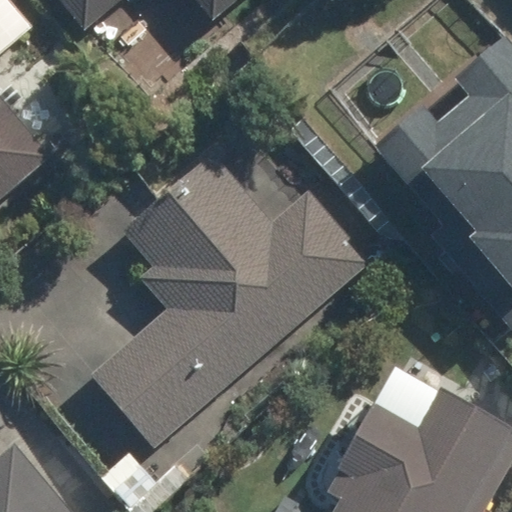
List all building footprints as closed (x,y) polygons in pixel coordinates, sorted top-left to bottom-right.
[(58,0),(81,27),(113,0),(194,0),(211,21),(235,0),(58,0)] [(431,238),(511,332),(511,38),(506,32),(454,76),(470,95),(438,122),(427,109),(381,149),(446,225),(431,238)] [(0,193),(47,152),(0,97),(0,193)] [(168,308),(92,372),(154,445),(369,265),(307,192),(267,225),(210,158),(123,231),(152,265),(140,275),(168,308)] [(483,511),(511,461),(511,414),(464,387),(459,396),(421,373),(354,491),(367,498),(359,511),(483,511)] [(0,511),(68,511),(14,446),(0,457),(0,511)]
